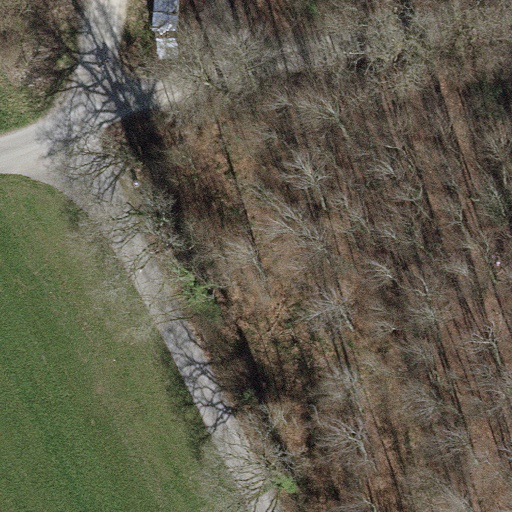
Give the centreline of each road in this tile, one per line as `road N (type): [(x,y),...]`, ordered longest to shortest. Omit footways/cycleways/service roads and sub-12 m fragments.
road 1 (track): [(511,17),(369,30),(72,130)]
road 2 (track): [(266,511),(72,130)]
road 3 (track): [(72,130),(110,32),(109,0)]
